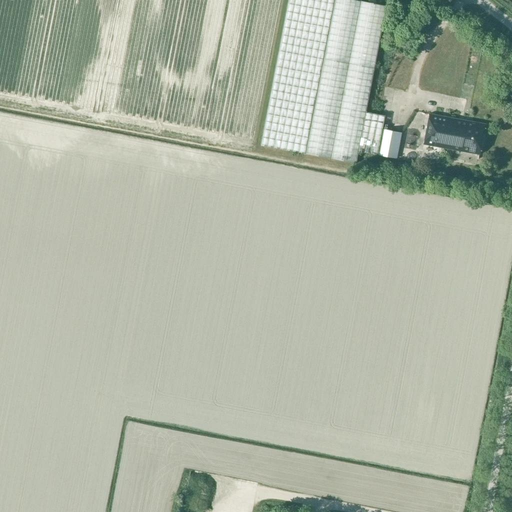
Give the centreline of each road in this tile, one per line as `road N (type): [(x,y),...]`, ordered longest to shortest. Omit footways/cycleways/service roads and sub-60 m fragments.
road 1 (unclassified): [(487,511),(511,378)]
road 2 (unknown): [(444,0),(415,39),(394,110)]
